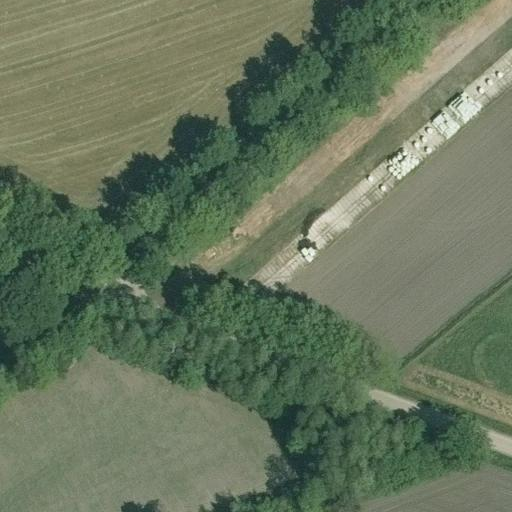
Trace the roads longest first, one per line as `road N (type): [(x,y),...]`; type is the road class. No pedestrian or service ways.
road 1 (unclassified): [(114,299),(171,227),(431,0)]
road 2 (unclassified): [(511,448),(114,299)]
road 3 (unclassified): [(114,299),(0,251)]
